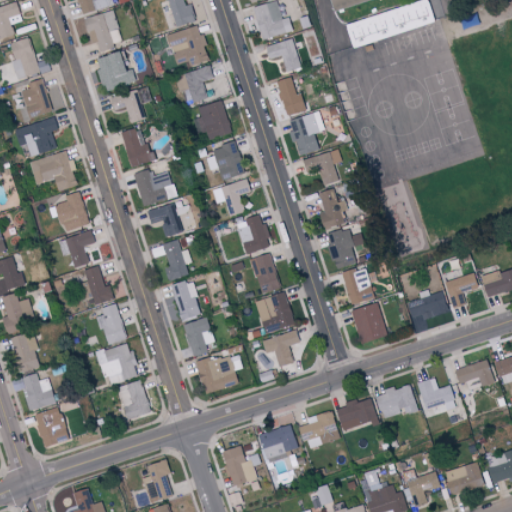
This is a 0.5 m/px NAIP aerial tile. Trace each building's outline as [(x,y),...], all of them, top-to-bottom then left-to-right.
[(0,6),(0,34),(1,38),(16,33),(14,23),(25,20),(19,0),(0,6)] [(79,0),(83,12),(115,5),(113,0),(79,0)] [(193,2),(186,4),(185,0),(170,0),(176,25),(197,20),(193,2)] [(284,17),(278,0),(274,0),(254,6),(265,39),(295,29),(291,15),(284,17)] [(437,22),(430,0),(423,0),(348,22),(354,46),(437,22)] [(86,16),(94,42),(99,41),(101,49),(124,42),(115,8),(86,16)] [(192,64),(210,59),(201,24),(169,32),(177,63),(191,59),(192,64)] [(42,70),(31,36),(12,42),(17,58),(13,60),(19,78),(42,70)] [(284,54),(288,70),(303,66),(295,37),(267,44),(271,58),(284,54)] [(138,79),(134,67),(130,69),(123,49),(99,58),(102,66),(99,67),(108,91),(138,79)] [(209,97),(204,80),(216,77),(212,64),(175,75),(180,90),(190,87),(194,101),(209,97)] [(308,109),(303,92),(298,93),(293,75),(278,79),(288,115),(308,109)] [(23,89),(32,116),(55,109),(44,77),(30,81),(31,86),(23,89)] [(116,109),(128,105),(133,122),(148,117),(140,88),(112,96),(116,109)] [(194,118),(199,133),(208,130),(210,138),(233,130),(223,98),(199,106),(202,115),(194,118)] [(326,129),(321,110),(291,118),(294,129),(293,130),(300,154),(321,148),(316,131),(326,129)] [(60,128),(56,116),(16,128),(21,144),(28,142),(33,155),(59,147),(53,130),(60,128)] [(123,131),(134,166),(157,158),(155,151),(150,152),(141,125),(123,131)] [(223,178),(246,172),(237,140),(213,147),(215,154),(208,156),(211,168),(220,166),(223,178)] [(37,183),(57,177),(60,189),(78,184),(68,149),(31,160),(37,183)] [(305,156),(308,170),(321,167),(325,183),(340,180),(336,162),(343,160),(341,149),(305,156)] [(144,205),(178,196),(172,170),(154,175),(152,168),(136,172),(144,205)] [(231,214),(246,210),(241,193),(252,190),(249,178),(213,187),(217,202),(227,199),(231,214)] [(347,182),(347,192),(356,193),(357,182),(347,182)] [(346,222),(342,210),(348,208),(346,199),(339,201),(335,187),(320,191),(326,210),(321,212),(326,228),(346,222)] [(59,203),(65,230),(90,224),(82,190),(67,194),(68,200),(59,203)] [(153,222),(163,219),(168,235),(197,227),(191,203),(176,207),(174,203),(149,210),(153,222)] [(271,246),(264,214),(239,220),(246,252),(271,246)] [(0,250),(8,248),(0,224),(0,250)] [(327,234),(337,268),(359,261),(349,227),(327,234)] [(64,254),(72,252),(76,266),(91,262),(86,245),(97,242),(93,229),(60,239),(64,254)] [(190,273),(187,263),(193,261),(189,248),(183,250),(179,238),(152,247),(156,257),(168,253),(171,264),(166,265),(170,280),(190,273)] [(252,258),(263,292),(282,287),(271,252),(252,258)] [(0,273),(4,272),(9,289),(27,283),(24,271),(19,272),(14,255),(0,259),(0,273)] [(342,272),(353,305),(377,297),(366,264),(342,272)] [(86,269),(96,303),(116,298),(112,284),(106,285),(100,265),(86,269)] [(511,289),(511,266),(483,275),(489,296),(511,289)] [(467,303),(464,291),(480,287),(476,272),(447,279),(453,306),(467,303)] [(195,279),(174,283),(181,318),(202,314),(195,279)] [(431,294),(429,288),(420,290),(422,298),(409,302),(413,316),(424,313),(425,318),(450,311),(444,290),(431,294)] [(4,296),(10,314),(4,316),(10,333),(38,323),(30,297),(21,300),(18,291),(4,296)] [(295,324),(288,292),(258,299),(265,331),(295,324)] [(389,334),(379,301),(352,310),(363,342),(389,334)] [(98,315),(101,327),(105,326),(110,344),(129,338),(118,302),(103,307),(105,313),(98,315)] [(210,352),(208,343),(216,341),(210,316),(186,322),(195,356),(210,352)] [(264,338),(267,352),(277,350),(281,366),(295,362),(291,344),(301,342),(298,329),(264,338)] [(23,371),(43,366),(33,330),(13,336),(23,371)] [(100,350),(108,384),(141,376),(134,349),(131,349),(129,343),(100,350)] [(199,363),(207,392),(241,382),(237,369),(244,367),(239,351),(199,363)] [(511,380),(511,356),(497,359),(503,383),(511,380)] [(461,383),(468,380),(471,389),(496,381),(489,358),(456,368),(461,383)] [(32,410),(58,402),(50,376),(40,379),(38,372),(14,379),(17,390),(25,387),(32,410)] [(419,382),(427,407),(445,402),(448,409),(458,406),(451,385),(440,388),(436,377),(419,382)] [(154,410),(142,378),(119,387),(131,419),(154,410)] [(405,411),(406,414),(420,409),(413,383),(396,388),(395,385),(386,388),(387,392),(378,395),(384,417),(405,411)] [(345,429),(372,420),(374,425),(380,423),(372,397),(359,402),(358,397),(346,401),(347,406),(338,409),(345,429)] [(71,439),(62,406),(37,413),(46,446),(71,439)] [(302,425),(308,447),(342,437),(333,409),(309,417),(310,423),(302,425)] [(261,432),(268,461),(289,456),(287,450),(299,447),(293,424),(261,432)] [(225,450),(234,485),(259,478),(256,465),(262,463),(260,453),(247,456),(244,444),(225,450)] [(511,449),(488,456),(496,481),(511,476),(511,449)] [(151,501),(176,494),(166,459),(149,464),(152,475),(145,477),(151,501)] [(446,471),(454,494),(486,483),(478,460),(446,471)] [(373,511),(400,511),(409,509),(403,490),(397,492),(395,483),(383,487),(378,468),(361,473),(373,511)] [(416,504),(428,500),(425,490),(441,485),(437,470),(408,479),(416,504)] [(318,486),(322,500),(315,502),(316,506),(335,501),(330,483),(318,486)] [(69,511),(107,511),(104,500),(95,503),(90,487),(75,492),(80,508),(70,511),(69,511)] [(334,511),(366,511),(363,502),(334,511)] [(150,508),(151,511),(172,511),(170,503),(150,508)]
